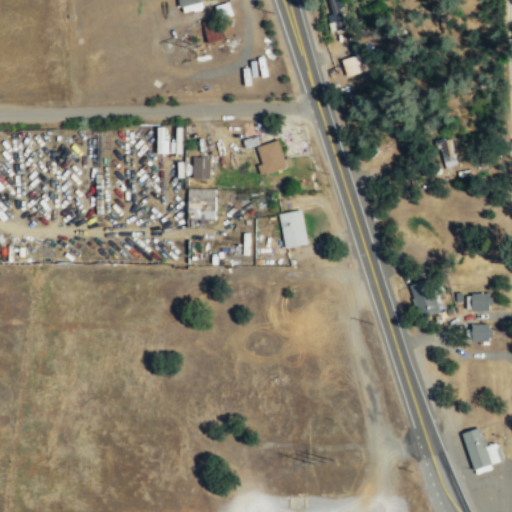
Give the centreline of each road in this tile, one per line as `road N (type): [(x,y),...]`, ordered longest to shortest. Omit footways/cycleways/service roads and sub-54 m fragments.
road 1 (secondary): [(456,511),(284,0)]
road 2 (residential): [(0,113),(317,104)]
